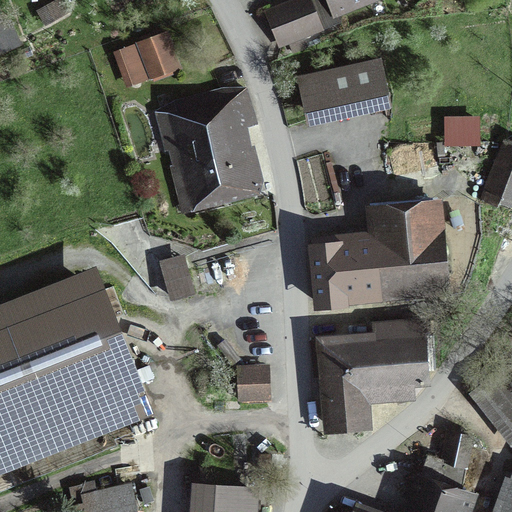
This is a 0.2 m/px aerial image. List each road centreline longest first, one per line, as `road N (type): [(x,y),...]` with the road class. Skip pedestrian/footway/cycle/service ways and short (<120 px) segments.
road 1 (residential): [(303,499),(286,187),(260,86),(220,0)]
road 2 (residential): [(511,285),(453,376),(391,446),(303,499)]
